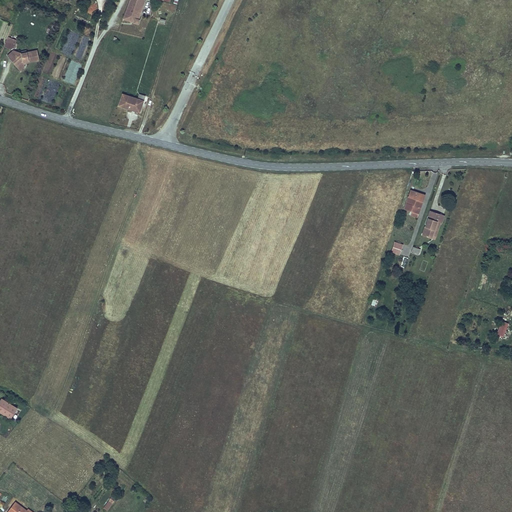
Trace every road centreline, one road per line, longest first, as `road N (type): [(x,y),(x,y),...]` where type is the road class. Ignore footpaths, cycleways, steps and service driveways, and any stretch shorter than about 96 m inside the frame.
road 1 (secondary): [(0,97),(263,165),(511,162)]
road 2 (unknown): [(70,120),(96,46),(124,0)]
